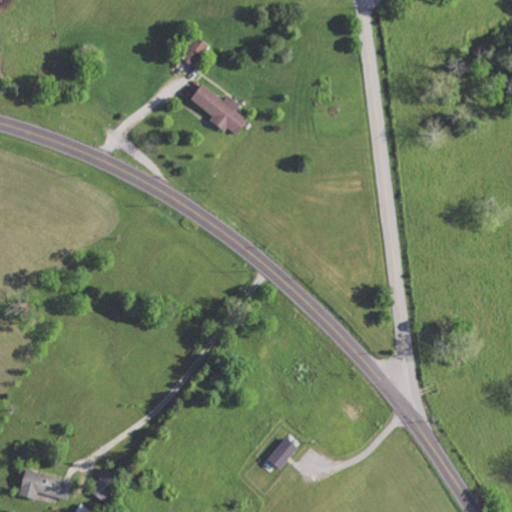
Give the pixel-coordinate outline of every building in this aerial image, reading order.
[(194,65),(211,44),(199,35),(182,56),(194,65)] [(250,119),(237,109),(241,103),(229,94),(225,99),(204,83),(193,98),(215,114),(212,117),(237,136),(250,119)] [(281,468),(299,445),(287,436),(269,458),(281,468)] [(91,492),(104,501),(120,477),(107,468),(91,492)] [(20,494),(38,498),(40,492),(70,498),(74,480),(26,469),(20,494)]
